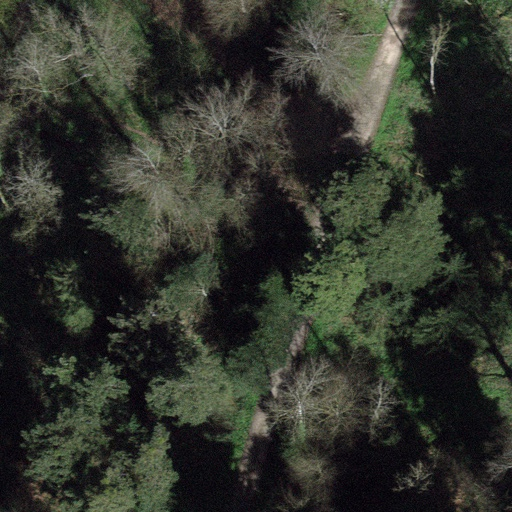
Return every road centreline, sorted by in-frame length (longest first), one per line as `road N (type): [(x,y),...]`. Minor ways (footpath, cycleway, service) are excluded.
road 1 (track): [(399,0),(278,384)]
road 2 (track): [(241,511),(278,384)]
